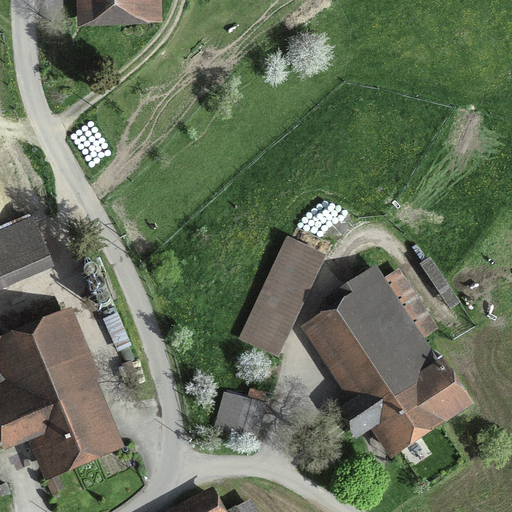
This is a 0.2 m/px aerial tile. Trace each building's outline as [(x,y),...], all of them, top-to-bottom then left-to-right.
[(82,0),(82,19),(157,17),(155,0),(82,0)] [(0,233),(0,288),(51,267),(32,220),(0,233)] [(246,336),(278,351),(320,260),(288,245),(246,336)] [(448,290),(428,261),(410,274),(430,303),(448,290)] [(443,366),(439,368),(381,281),(317,324),(365,398),(343,412),(356,432),(378,417),(398,446),(466,401),(443,366)] [(54,469),(110,445),(85,385),(92,382),(91,380),(95,378),(68,316),(64,317),(63,315),(56,318),(57,319),(0,343),(0,424),(8,444),(37,431),(54,469)] [(252,435),(260,406),(225,397),(218,426),(252,435)] [(254,511),(250,505),(237,511),(220,511),(211,495),(178,511),(254,511)]
